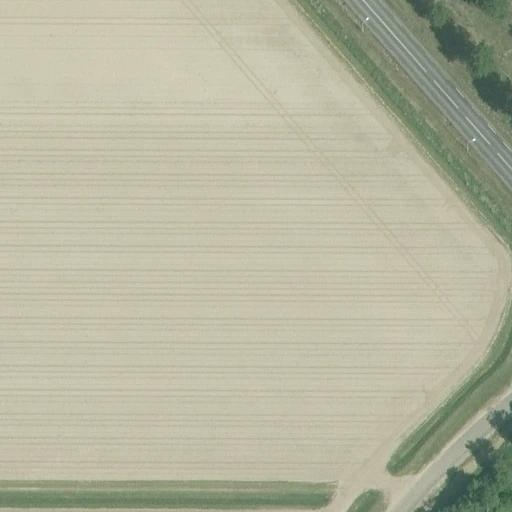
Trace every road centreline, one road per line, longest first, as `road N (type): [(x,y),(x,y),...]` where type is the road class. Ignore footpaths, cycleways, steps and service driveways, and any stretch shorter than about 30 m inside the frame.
road 1 (primary): [(511,172),(360,0)]
road 2 (unclassified): [(402,511),(511,401)]
